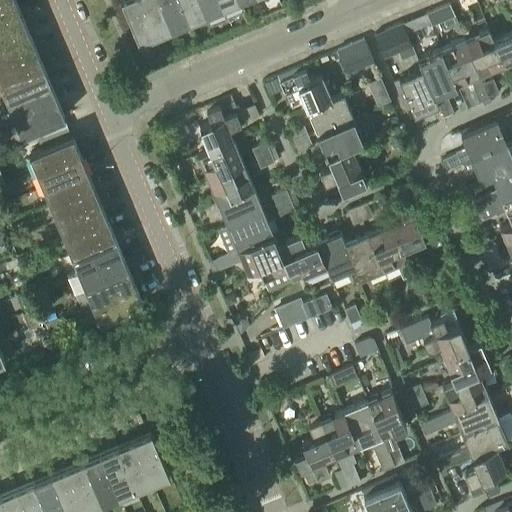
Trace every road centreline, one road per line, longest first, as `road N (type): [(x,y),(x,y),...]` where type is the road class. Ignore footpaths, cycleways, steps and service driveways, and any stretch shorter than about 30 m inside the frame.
road 1 (residential): [(429,163),(325,210),(307,200),(242,55)]
road 2 (residential): [(198,326),(106,111)]
road 3 (residential): [(0,406),(198,326)]
road 4 (residential): [(276,511),(198,326)]
road 5 (residential): [(0,464),(146,407)]
road 6 (residential): [(106,111),(242,55)]
road 7 (residential): [(242,55),(369,2)]
road 8 (residential): [(106,111),(59,0)]
